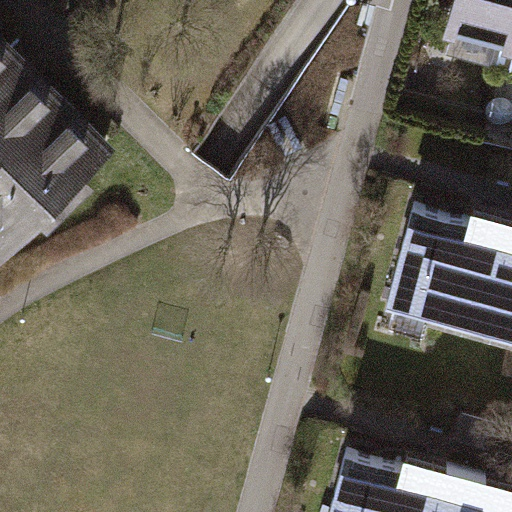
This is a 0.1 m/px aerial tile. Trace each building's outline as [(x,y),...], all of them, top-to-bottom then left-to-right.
[(511,0),(449,0),(437,45),(511,64),(511,0)] [(0,254),(6,260),(120,144),(0,25),(0,254)] [(455,247),(402,232),(376,323),(511,361),(511,231),(464,218),(455,247)] [(510,431),(459,417),(455,431),(506,445),(510,431)] [(389,494),(335,478),(325,511),(511,511),(511,500),(396,468),(389,494)]
